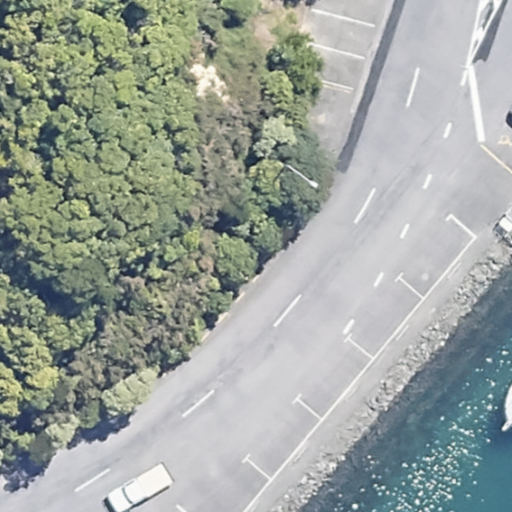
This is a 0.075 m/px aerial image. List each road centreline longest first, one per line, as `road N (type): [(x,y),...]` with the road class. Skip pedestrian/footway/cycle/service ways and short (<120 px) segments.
road 1 (unclassified): [(24,511),(184,410),(259,337),(375,200)]
road 2 (unclassified): [(511,37),(375,200)]
road 3 (unclassified): [(375,200),(420,0)]
